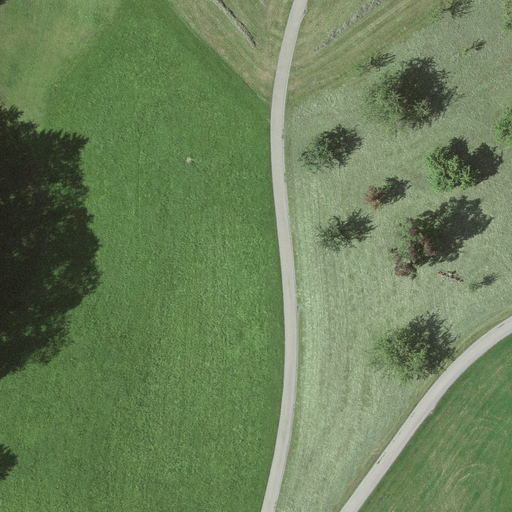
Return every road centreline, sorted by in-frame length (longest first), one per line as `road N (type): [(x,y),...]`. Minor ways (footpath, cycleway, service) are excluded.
road 1 (unclassified): [(266,511),(292,377),(280,81),(303,0)]
road 2 (unclassified): [(511,323),(475,346),(349,511)]
